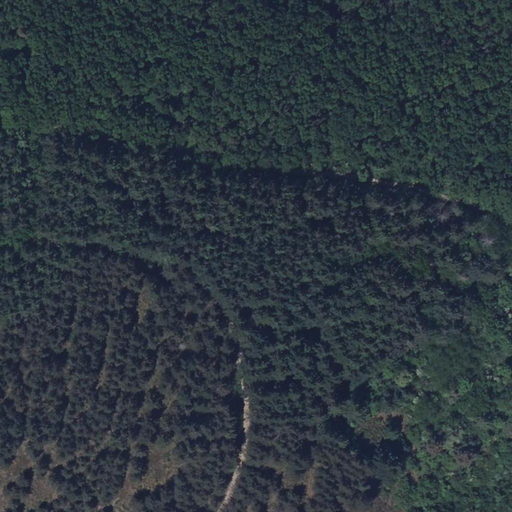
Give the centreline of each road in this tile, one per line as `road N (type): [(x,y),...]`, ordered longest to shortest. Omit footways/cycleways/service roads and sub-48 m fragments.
road 1 (track): [(511,220),(429,189),(104,135),(28,130),(0,137)]
road 2 (track): [(0,244),(137,250),(193,272),(232,331),(240,369),(242,428),(213,511)]
